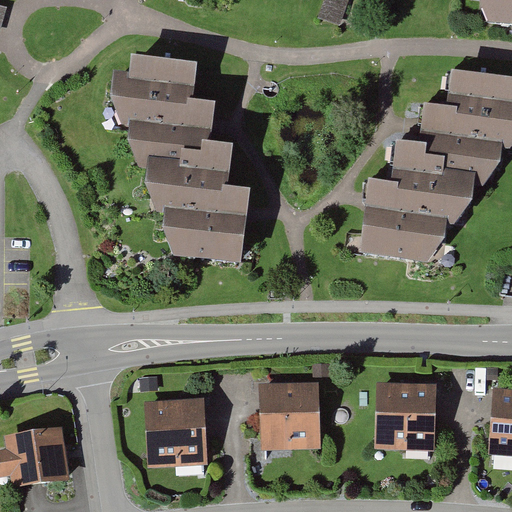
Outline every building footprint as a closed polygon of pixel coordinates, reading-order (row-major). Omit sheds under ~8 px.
[(511,0),(484,0),(493,32),(511,34),(511,0)] [(166,278),(232,284),(242,212),(220,207),(225,166),(202,163),(207,123),(186,121),(191,83),(124,75),(122,92),(106,91),(101,116),(130,119),(121,159),(146,163),(136,203),(163,207),(154,247),(166,278)] [(373,189),(363,262),(430,272),(446,251),(452,233),(460,234),(477,194),(489,195),(505,158),(511,158),(511,86),(456,79),(450,114),(429,112),(424,154),(399,150),(395,192),(373,189)] [(306,380),(307,394),(329,393),(329,380),(306,380)] [(133,394),(134,406),(154,404),(153,392),(133,394)] [(511,395),(496,394),(495,409),(492,459),(511,460),(511,395)] [(254,467),(315,466),(314,399),(252,401),(254,467)] [(371,401),(367,467),(430,471),(434,404),(371,401)] [(137,420),(141,486),(203,482),(199,417),(137,420)] [(0,445),(2,458),(0,457),(0,482),(3,482),(4,495),(62,487),(61,478),(66,478),(63,457),(57,458),(54,435),(0,442),(0,445)]
